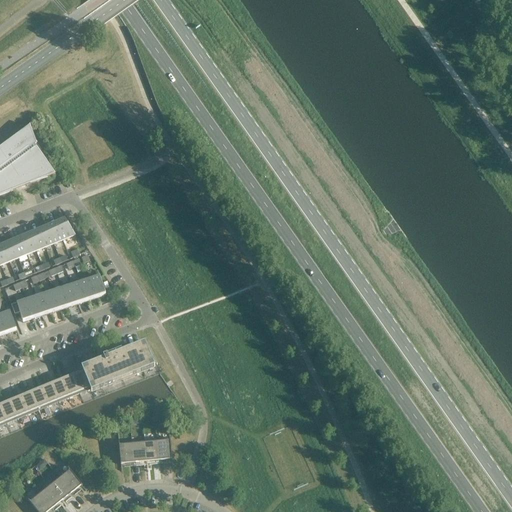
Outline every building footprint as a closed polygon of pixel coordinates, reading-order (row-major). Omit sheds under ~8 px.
[(12,140),(13,141),(0,149),(0,196),(13,191),(16,190),(27,186),(34,183),(41,181),(56,177),(35,148),(37,146),(34,136),(31,127),(12,140)] [(65,220),(56,224),(63,241),(75,236),(65,220)] [(63,241),(56,224),(47,227),(54,245),(63,241)] [(54,245),(47,227),(38,231),(45,248),(54,245)] [(45,248),(38,231),(29,234),(36,252),(45,248)] [(36,252),(29,234),(20,238),(27,256),(36,252)] [(27,256),(20,238),(11,242),(18,259),(27,256)] [(18,259),(11,242),(2,245),(9,263),(18,259)] [(9,263),(2,245),(0,246),(0,265),(1,267),(9,263)] [(45,280),(43,274),(37,277),(39,282),(45,280)] [(39,282),(37,277),(31,279),(33,285),(39,282)] [(100,277),(90,280),(96,300),(106,297),(100,277)] [(80,279),(70,282),(72,286),(78,305),(87,303),(81,283),(80,279)] [(96,300),(90,280),(81,283),(87,303),(96,300)] [(28,287),(25,281),(19,284),(22,289),(28,287)] [(72,286),(70,282),(62,285),(63,289),(69,308),(78,305),(72,286)] [(69,308),(63,289),(54,292),(60,311),(69,308)] [(60,311),(54,292),(45,295),(51,314),(60,311)] [(51,314),(45,295),(35,298),(42,317),(51,314)] [(42,317),(35,298),(26,301),(32,320),(42,317)] [(32,320),(26,301),(11,305),(14,315),(20,314),(23,323),(32,320)] [(17,332),(10,313),(1,316),(7,335),(17,332)] [(145,345),(122,354),(120,349),(102,356),(104,361),(82,370),(83,373),(83,372),(91,391),(90,391),(91,394),(155,369),(154,366),(156,365),(157,365),(146,346),(145,345)] [(80,372),(78,373),(72,375),(80,395),(90,391),(91,391),(83,372),(83,373),(82,370),(81,368),(79,369),(80,372)] [(80,395),(72,375),(64,378),(62,375),(58,377),(60,380),(51,383),(59,403),(80,395)] [(59,403),(51,383),(43,387),(42,384),(38,385),(39,388),(30,392),(39,412),(59,403)] [(39,412),(30,392),(22,395),(21,392),(17,394),(18,397),(9,401),(18,421),(39,412)] [(18,421),(9,401),(1,404),(0,401),(0,407),(7,425),(18,421)] [(173,467),(170,440),(157,441),(159,465),(169,464),(169,467),(173,467)] [(159,465),(157,441),(144,442),(147,469),(150,469),(149,466),(159,465)] [(147,469),(144,442),(132,443),(134,467),(144,466),(144,470),(147,469)] [(134,467),(132,443),(119,445),(121,472),(125,471),(124,468),(134,467)] [(86,491),(69,470),(59,478),(73,497),(81,491),(83,494),(86,491)] [(73,497),(59,478),(49,486),(66,508),(68,506),(66,503),(73,497)] [(66,508),(49,486),(39,494),(53,511),(54,511),(61,506),(64,509),(66,508)] [(53,511),(39,494),(29,502),(36,511),(53,511)]
